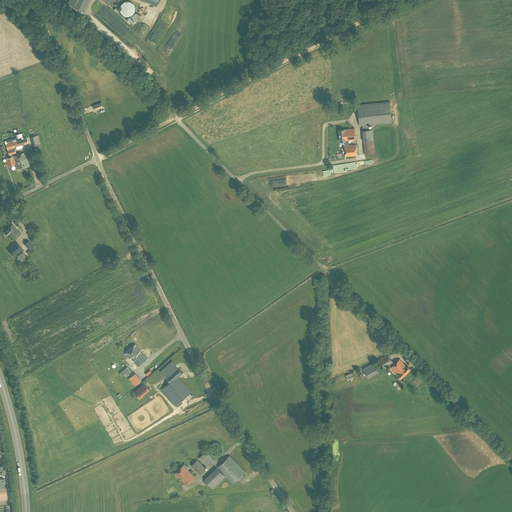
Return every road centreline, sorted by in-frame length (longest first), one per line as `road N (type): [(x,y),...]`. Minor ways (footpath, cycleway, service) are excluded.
road 1 (unclassified): [(409,354),(159,101),(87,34),(38,2)]
road 2 (unclassified): [(293,511),(210,393),(96,156)]
road 3 (track): [(403,0),(96,156)]
road 4 (unclassified): [(96,156),(38,2)]
road 5 (track): [(511,461),(409,354)]
road 6 (primary): [(25,511),(0,380)]
